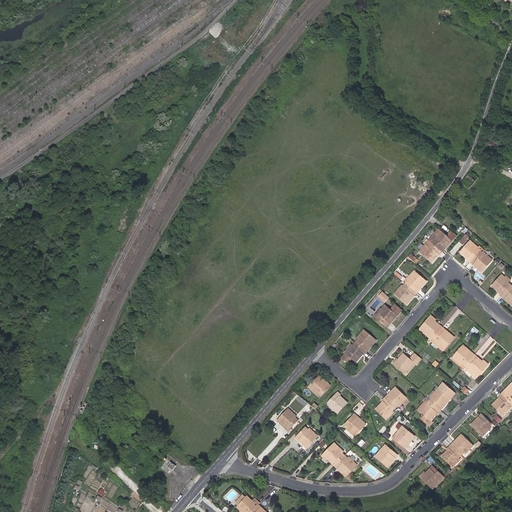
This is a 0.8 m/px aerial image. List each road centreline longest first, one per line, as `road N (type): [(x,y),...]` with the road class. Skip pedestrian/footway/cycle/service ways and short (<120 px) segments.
road 1 (residential): [(315,351),(466,165),(511,46)]
road 2 (residential): [(511,361),(383,486),(308,488),(223,458)]
road 3 (residential): [(315,351),(348,380),(360,380),(452,275),(511,323)]
road 4 (residential): [(223,458),(315,351)]
